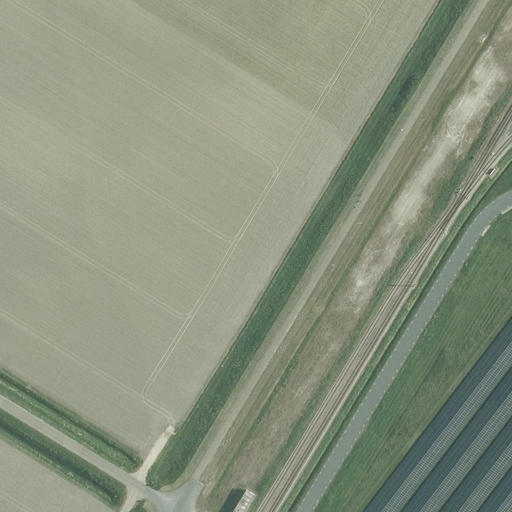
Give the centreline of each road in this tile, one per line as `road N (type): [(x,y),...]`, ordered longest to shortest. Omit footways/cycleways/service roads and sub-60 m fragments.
road 1 (unclassified): [(178,510),(483,0)]
road 2 (tertiary): [(511,197),(474,230),(306,511)]
road 3 (unclassified): [(178,510),(0,399)]
